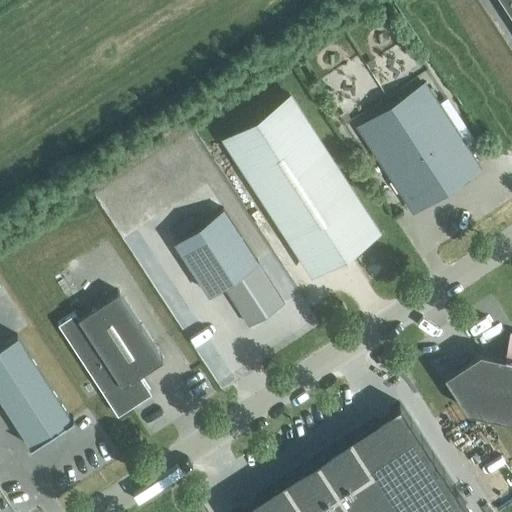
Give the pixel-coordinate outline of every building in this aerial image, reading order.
[(511,0),(501,0),(511,16),(511,0)] [(454,183),(479,167),(428,90),(361,134),(410,207),(452,180),(454,183)] [(311,273),(342,254),(377,230),(288,95),(223,138),(311,273)] [(283,302),(221,208),(173,240),(209,293),(222,285),(249,325),(283,302)] [(161,359),(117,291),(77,317),(74,312),(57,324),(115,413),(149,391),(138,374),(161,359)] [(17,335),(0,345),(0,399),(30,446),(71,419),(17,335)] [(511,419),(511,346),(510,357),(479,351),(443,374),(467,410),(511,419)] [(399,403),(231,511),(453,511),(465,504),(399,403)]
